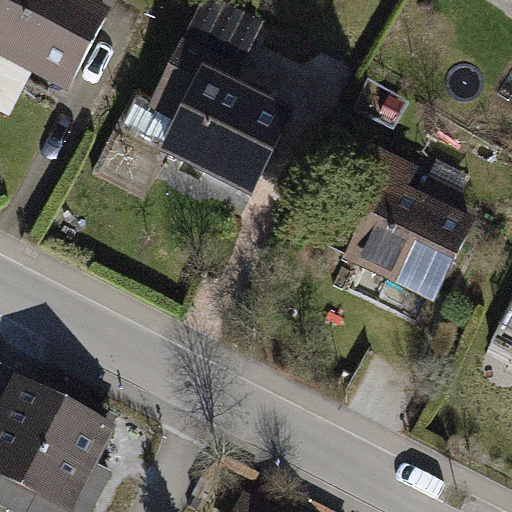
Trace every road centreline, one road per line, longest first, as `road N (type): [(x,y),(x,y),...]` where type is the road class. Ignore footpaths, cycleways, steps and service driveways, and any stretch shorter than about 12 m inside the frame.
road 1 (tertiary): [(466,511),(218,386)]
road 2 (tertiary): [(218,386),(0,274)]
road 3 (residential): [(218,386),(157,511)]
